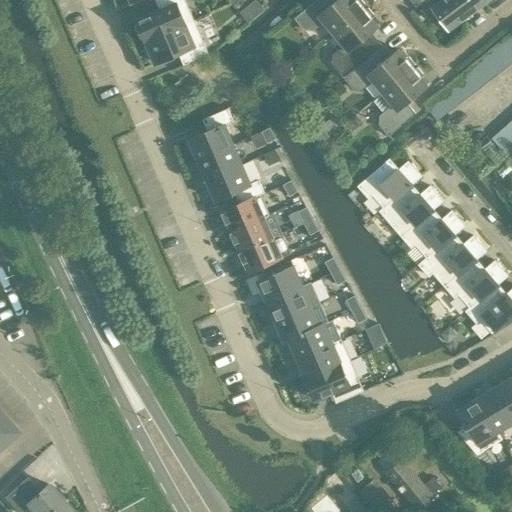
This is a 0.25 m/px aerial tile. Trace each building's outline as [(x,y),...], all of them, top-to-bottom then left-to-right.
[(155,0),(160,10),(136,21),(145,40),(193,19),(185,0),(155,0)] [(257,0),(254,0),(249,4),(257,14),(264,8),(257,0)] [(324,21),(334,33),(363,7),(362,6),(364,3),(361,0),(316,0),(295,18),(304,29),(313,30),(324,21)] [(439,0),(431,7),(447,30),(467,16),(479,6),(488,0),(439,0)] [(365,9),(363,7),(334,33),(343,45),(333,53),(332,64),(341,74),(377,43),(370,34),(378,27),(371,17),(373,15),(367,7),(365,9)] [(193,19),(145,40),(145,41),(146,41),(156,63),(178,53),(184,65),(187,63),(196,59),(209,54),(193,19)] [(511,62),(511,34),(424,104),(437,121),(511,62)] [(373,82),(383,93),(413,68),(411,66),(414,63),(408,56),(405,58),(398,49),(389,56),(380,47),(344,77),(354,90),(362,91),(373,82)] [(414,69),(413,68),(383,93),(393,105),(380,116),(379,125),(388,136),(415,113),(407,103),(427,86),(420,77),(423,74),(417,67),(414,69)] [(208,131),(190,139),(198,157),(234,141),(226,124),(233,121),(228,108),(203,119),(208,131)] [(507,155),(511,150),(511,121),(493,138),(507,155)] [(269,127),(261,131),(267,142),(276,137),(269,127)] [(234,141),(198,157),(206,176),(242,160),(234,141)] [(391,159),(358,186),(368,197),(372,194),(383,207),(412,184),(422,176),(408,160),(399,168),(391,159)] [(242,160),(206,176),(216,200),(235,192),(235,193),(253,186),(252,182),(242,160)] [(239,202),(222,209),(231,230),(268,214),(260,194),(264,192),(259,179),(252,182),(253,186),(235,193),(239,202)] [(291,179),(283,184),(289,195),(297,190),(291,179)] [(383,207),(379,211),(401,236),(434,209),(443,201),(430,185),(420,193),(412,184),(383,207)] [(306,207),(297,211),(303,222),(312,218),(306,207)] [(434,209),(401,236),(411,248),(415,244),(427,257),(455,234),(465,225),(452,210),(442,218),(434,209)] [(268,214),(231,230),(239,249),(274,234),(266,216),(269,215),(268,214)] [(312,218),(303,222),(310,234),(319,229),(312,218)] [(274,234),(239,249),(248,271),(283,256),(274,234)] [(427,257),(418,264),(428,276),(432,272),(445,286),(477,259),(486,251),(473,235),(464,243),(455,234),(427,257)] [(333,257),(325,262),(330,272),(339,267),(333,257)] [(477,259),(445,286),(454,297),(458,293),(469,307),(498,284),(508,275),(495,260),(485,268),(477,259)] [(295,264),(258,280),(267,299),(303,283),(295,264)] [(339,267),(330,272),(337,284),(346,279),(339,267)] [(303,283),(267,299),(275,319),(312,303),(303,283)] [(469,307),(465,310),(475,322),(479,319),(490,332),(511,313),(511,287),(506,293),(498,284),(469,307)] [(354,295),(346,300),(352,311),(360,306),(354,295)] [(312,303),(275,319),(284,340),(321,323),(312,303)] [(360,306),(352,311),(358,322),(367,318),(360,306)] [(321,323),(284,340),(285,342),(289,340),(297,358),(335,342),(326,321),(321,323)] [(382,334),(371,340),(375,348),(386,342),(387,342),(382,334)] [(335,342),(297,358),(306,380),(351,360),(341,339),(335,342)] [(351,360),(306,380),(314,398),(331,391),(336,402),(363,390),(351,360)] [(511,376),(494,388),(511,418),(511,376)] [(511,418),(494,388),(475,399),(495,431),(497,429),(511,420),(511,418)] [(466,425),(456,431),(477,454),(503,438),(497,429),(495,431),(475,399),(456,410),(466,425)] [(0,445),(16,432),(9,425),(0,414),(0,445)] [(436,499),(434,497),(445,488),(435,475),(424,484),(403,458),(394,448),(378,461),(387,472),(420,511),(436,499)] [(357,491),(374,509),(389,495),(372,477),(357,491)] [(27,479),(5,498),(17,511),(20,511),(27,507),(28,508),(30,507),(34,511),(71,511),(72,511),(48,485),(40,493),(27,479)]
